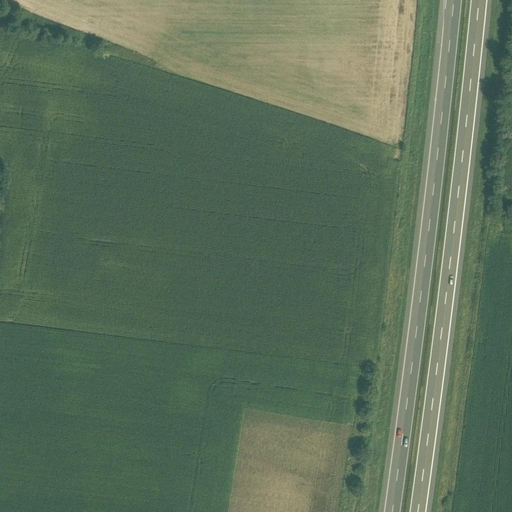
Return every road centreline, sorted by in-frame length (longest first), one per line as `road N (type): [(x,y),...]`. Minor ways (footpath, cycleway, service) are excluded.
road 1 (motorway): [(449,0),(388,511)]
road 2 (motorway): [(421,511),(481,0)]
